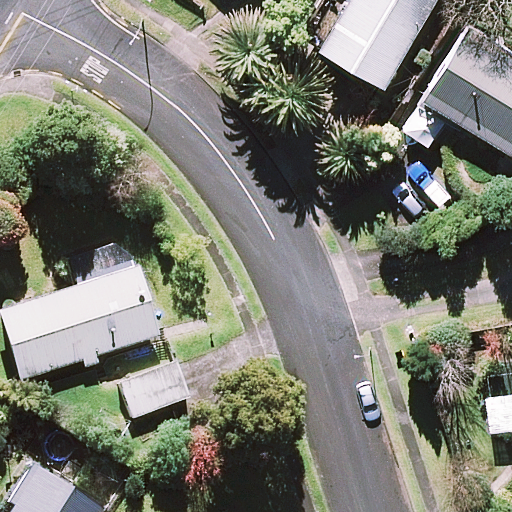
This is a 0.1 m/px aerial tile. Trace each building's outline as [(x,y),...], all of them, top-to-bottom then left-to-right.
[(437,0),(349,0),(321,47),(386,86),(437,0)] [(511,46),(473,22),(425,100),(511,154),(511,46)] [(0,322),(21,382),(77,362),(80,371),(95,366),(92,357),(155,335),(131,267),(0,314),(0,322)] [(187,399),(174,364),(118,386),(131,420),(187,399)] [(511,373),(485,377),(492,430),(511,427),(511,373)] [(99,511),(36,472),(10,511),(99,511)]
